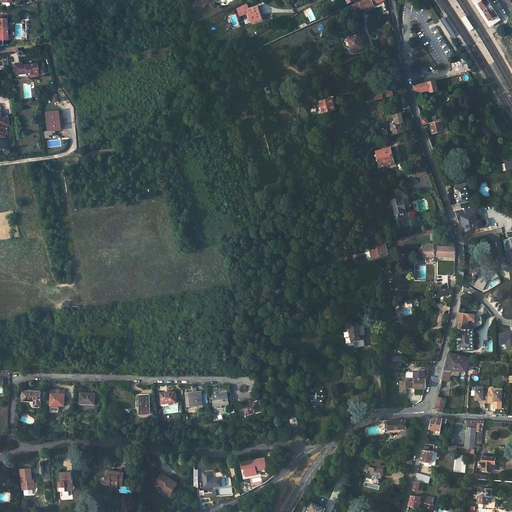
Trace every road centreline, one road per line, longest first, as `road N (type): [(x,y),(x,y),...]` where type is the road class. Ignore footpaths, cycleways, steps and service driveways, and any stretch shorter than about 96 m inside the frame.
road 1 (residential): [(244,388),(229,379),(24,375),(13,385),(11,444),(215,454),(284,441),(307,455)]
road 2 (unclassified): [(430,410),(458,285),(459,241),(420,129),(407,62)]
